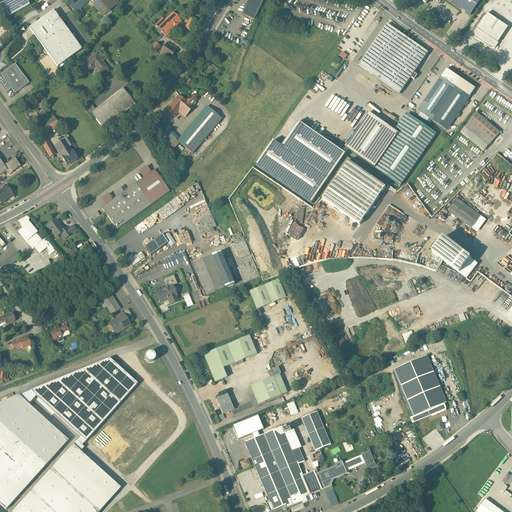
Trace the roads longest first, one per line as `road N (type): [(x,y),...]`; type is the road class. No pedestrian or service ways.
road 1 (unclassified): [(240,511),(168,348),(56,187)]
road 2 (unclassified): [(56,187),(167,88),(227,0)]
road 3 (unclassified): [(485,418),(340,511)]
road 4 (secondary): [(379,0),(511,93)]
